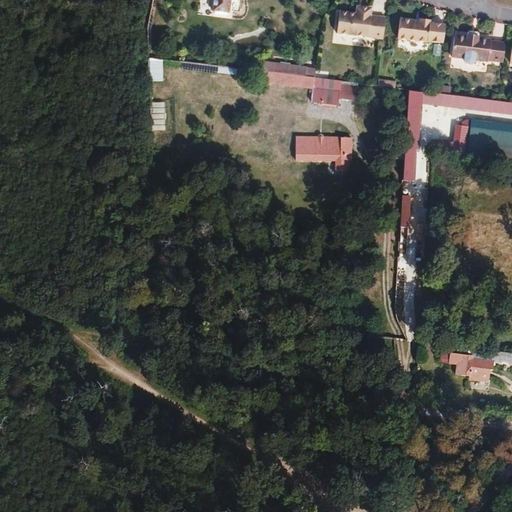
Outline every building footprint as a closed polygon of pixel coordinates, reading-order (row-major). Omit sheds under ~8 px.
[(215,0),(214,10),(217,10),(216,13),(228,14),(229,12),(231,12),(232,0),(215,0)] [(384,26),(385,17),(370,15),(371,8),(362,7),(361,14),(356,14),(339,12),(336,33),(382,38),(384,26)] [(444,27),(436,26),(428,25),(428,23),(419,21),(419,23),(400,20),(397,41),(425,45),(426,43),(433,44),(442,46),(443,35),(444,27)] [(477,38),(477,36),(466,34),(466,36),(454,35),(451,56),(463,58),(463,59),(464,61),(465,62),(470,63),(472,62),(473,61),(474,59),(486,61),(486,59),(502,62),(505,43),(489,40),(489,39),(477,38)] [(150,83),(162,82),(162,60),(149,60),(150,83)] [(265,70),(308,75),(309,68),(309,66),(266,60),(265,70)] [(279,80),(313,84),(313,87),(332,89),(331,99),(311,97),(311,100),(338,103),(341,79),(315,76),(310,76),(308,75),(265,70),(264,81),(278,83),(279,83),(279,80)] [(436,91),(450,93),(451,87),(436,85),(436,91)] [(313,87),(311,97),(331,99),(332,89),(313,87)] [(412,88),(410,88),(408,97),(503,109),(505,100),(497,99),(450,93),(436,91),(433,91),(412,88)] [(150,126),(165,126),(164,103),(150,103),(150,126)] [(408,106),(401,170),(414,171),(418,125),(420,107),(416,107),(408,106)] [(455,154),(459,123),(451,122),(448,145),(432,143),(431,151),(455,154)] [(511,157),(511,130),(460,123),(457,151),(511,157)] [(294,159),(334,160),(337,160),(337,170),(349,170),(349,137),(294,136),(294,159)] [(413,180),(414,171),(401,170),(401,179),(413,180)] [(463,360),(475,362),(474,371),(493,374),(496,354),(464,349),(463,360)]
